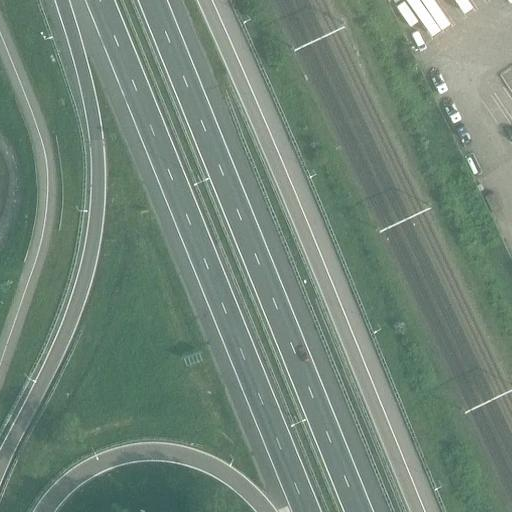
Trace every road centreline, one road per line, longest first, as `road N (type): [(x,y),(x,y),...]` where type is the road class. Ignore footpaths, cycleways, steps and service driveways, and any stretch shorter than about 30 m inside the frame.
road 1 (motorway): [(417,511),(205,0)]
road 2 (motorway): [(362,511),(151,0)]
road 3 (motorway): [(95,0),(304,511)]
road 4 (motorway): [(60,0),(97,143),(97,224),(74,313),(0,463)]
road 5 (unclassified): [(0,366),(39,251),(47,189),(36,123),(0,36)]
road 6 (motorway): [(40,511),(67,481),(110,458),(151,451),(228,474),(267,511)]
